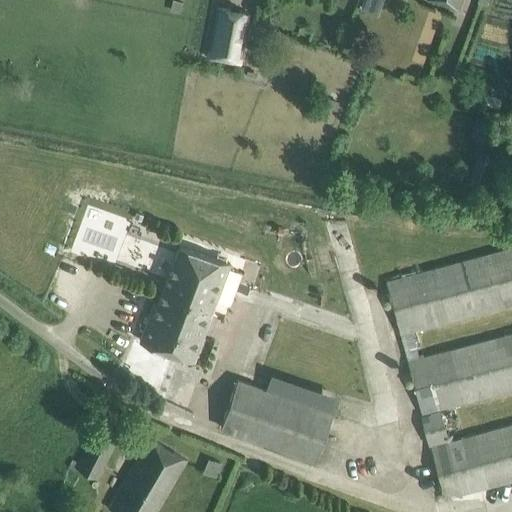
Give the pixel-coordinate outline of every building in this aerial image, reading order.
[(363,0),(360,9),(377,16),(383,0),(363,0)] [(433,0),(457,9),(460,0),(433,0)] [(217,7),(208,56),(239,62),(248,13),(217,7)] [(511,243),(386,277),(422,412),(419,412),(428,444),(432,443),(447,499),(511,480),(511,421),(449,439),(441,409),(511,389),(511,331),(419,357),(411,329),(511,302),(511,243)] [(150,312),(139,339),(185,356),(194,360),(210,316),(216,300),(229,306),(241,273),(228,268),(229,264),(197,252),(179,245),(153,313),(150,312)] [(316,459),(333,412),(237,379),(221,427),(316,459)] [(76,466),(97,478),(118,436),(97,425),(76,466)] [(149,438),(108,507),(116,511),(155,511),(186,460),(166,448),(149,438)]
